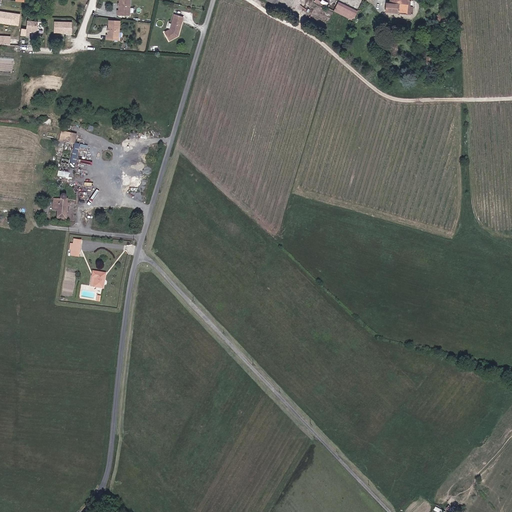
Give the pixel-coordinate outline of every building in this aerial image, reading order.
[(130,14),(129,0),(118,0),(118,3),(120,4),(120,5),(119,6),(119,10),(117,10),(117,14),(130,14)] [(316,0),(353,19),(358,10),(338,0),(316,0)] [(413,13),(413,0),(389,0),(390,3),(386,3),(385,11),(413,13)] [(179,26),(182,12),(175,10),(174,15),(172,15),(170,25),(165,28),(170,36),(178,31),(179,28),(178,28),(178,26),(179,26)] [(20,14),(0,11),(0,23),(18,26),(20,14)] [(120,39),(120,20),(109,20),(109,28),(110,29),(110,31),(109,31),(109,35),(108,35),(108,39),(120,39)] [(37,22),(27,21),(27,30),(21,29),(21,36),(30,37),(30,32),(36,33),(37,22)] [(73,33),(73,22),(55,22),(55,32),(69,32),(69,34),(73,33)] [(10,36),(0,36),(0,43),(10,44),(10,36)] [(65,147),(62,160),(59,176),(72,179),(81,135),(63,130),(59,146),(65,147)] [(59,146),(56,159),(62,160),(65,147),(59,146)] [(57,205),(55,212),(55,217),(66,219),(69,200),(68,199),(67,196),(67,195),(65,194),(64,194),(62,194),(61,195),(60,196),(60,197),(58,198),(57,205)] [(78,256),(82,241),(74,239),(70,255),(78,256)] [(104,288),(107,273),(93,270),(91,285),(104,288)]
